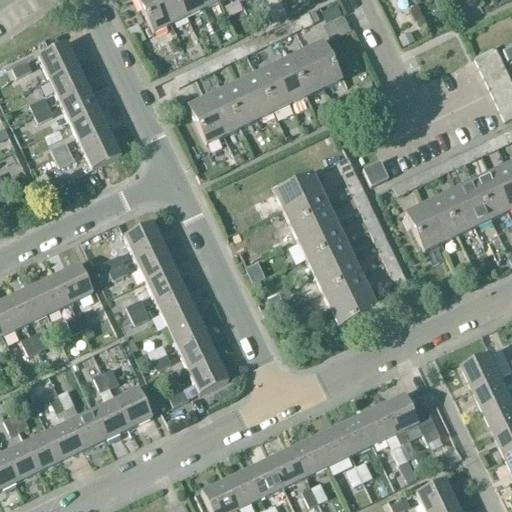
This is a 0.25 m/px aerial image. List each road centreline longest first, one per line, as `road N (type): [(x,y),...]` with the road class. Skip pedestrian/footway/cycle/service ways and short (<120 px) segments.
road 1 (residential): [(280,405),(511,298)]
road 2 (residential): [(280,405),(174,181)]
road 3 (residential): [(69,511),(90,494),(280,405)]
road 4 (residential): [(174,181),(86,0)]
road 5 (residential): [(0,265),(174,181)]
road 6 (residential): [(417,129),(358,0)]
